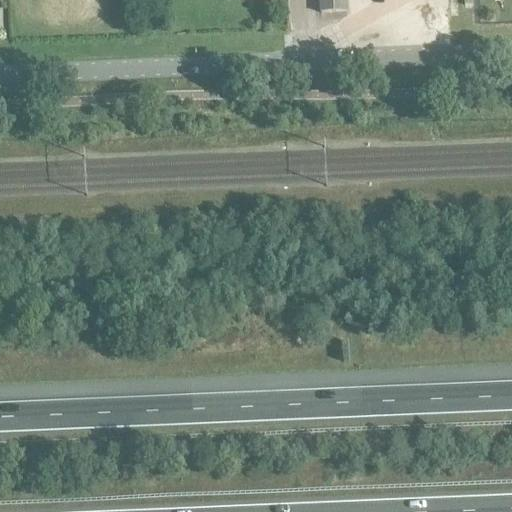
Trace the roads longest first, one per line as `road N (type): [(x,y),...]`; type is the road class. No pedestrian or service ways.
road 1 (unclassified): [(0,78),(511,56)]
road 2 (motorway): [(511,394),(0,415)]
